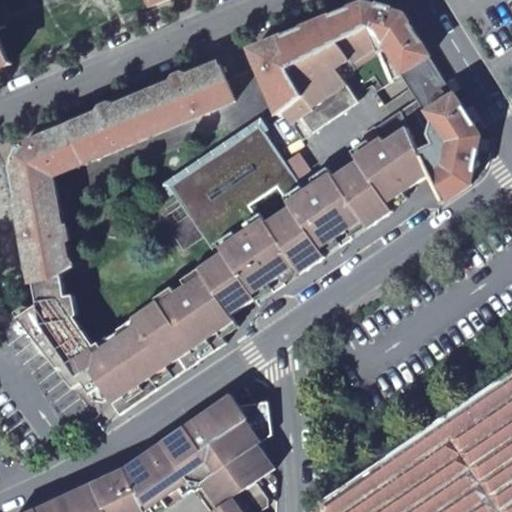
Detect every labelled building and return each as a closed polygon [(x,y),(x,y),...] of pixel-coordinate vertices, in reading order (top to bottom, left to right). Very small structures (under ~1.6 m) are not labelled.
[(365,5),(318,25),(330,49),(369,28),(378,31),(404,74),(431,57),(405,17),(365,5)] [(280,116),(283,113),(305,98),(290,70),(330,49),(318,25),(252,51),(280,116)] [(357,69),(379,53),(369,28),(330,49),(290,70),(305,98),(283,113),(301,137),(358,97),(345,78),(338,69),(350,60),(357,69)] [(402,75),(404,74),(378,31),(369,28),(379,53),(392,82),(402,75)] [(0,67),(7,67),(10,65),(0,40),(0,67)] [(446,80),(431,57),(425,60),(404,74),(402,75),(418,98),(446,80)] [(345,78),(357,69),(350,60),(338,69),(345,78)] [(146,96),(161,133),(235,102),(220,65),(190,78),(185,76),(176,79),(174,84),(146,96)] [(482,136),(446,80),(418,98),(404,108),(432,174),(436,183),(438,186),(459,171),(474,171),(482,136)] [(75,125),(90,162),(161,133),(146,96),(117,108),(112,106),(103,109),(101,114),(75,125)] [(39,306),(19,322),(70,386),(81,378),(92,371),(103,388),(115,405),(200,347),(169,306),(189,290),(222,332),(237,322),(233,316),(258,300),(255,295),(298,266),(303,273),(328,257),(323,249),(365,220),(370,227),(395,210),(394,209),(389,203),(406,191),(419,183),(432,174),(404,109),(378,125),(377,124),(365,133),(377,148),(322,186),(310,170),(298,179),(309,195),(291,207),(265,224),(255,231),(242,216),(231,224),(243,241),(220,256),(201,269),(204,273),(164,302),(162,299),(138,316),(141,321),(99,351),(95,346),(92,348),(71,321),(77,317),(78,315),(75,295),(67,297),(65,287),(63,276),(35,281),(35,282),(37,292),(39,306)] [(20,201),(57,193),(54,177),(90,162),(75,125),(23,146),(13,163),(20,201)] [(298,179),(260,125),(168,185),(220,256),(243,241),(231,224),(242,216),(255,231),(265,224),(252,204),(277,186),(291,207),(309,195),(298,179)] [(470,186),(474,171),(459,171),(438,186),(445,202),(470,186)] [(410,197),(406,191),(389,203),(394,209),(410,197)] [(18,201),(33,283),(35,282),(35,281),(63,276),(75,267),(66,241),(69,240),(68,227),(63,228),(57,193),(20,201),(18,201)] [(349,242),(370,227),(365,220),(323,249),(328,257),(349,242)] [(255,295),(258,300),(261,303),(283,287),(303,273),(298,266),(255,295)] [(221,333),(222,332),(189,290),(169,306),(200,347),(221,333)] [(92,348),(95,346),(98,344),(77,317),(71,321),(92,348)] [(228,343),(221,333),(200,347),(207,357),(225,345),(228,343)] [(207,357),(200,347),(115,405),(122,416),(155,393),(207,357)] [(92,371),(81,378),(93,396),(103,388),(92,371)] [(511,511),(511,376),(316,509),(316,511),(511,511)] [(259,447),(273,438),(269,404),(257,406),(245,390),(226,403),(254,459),(230,470),(203,420),(176,437),(214,511),(267,511),(269,511),(269,503),(257,485),(276,472),(259,447)] [(226,403),(203,420),(230,470),(254,459),(226,403)] [(214,511),(176,437),(152,452),(176,500),(192,490),(207,511),(214,511)] [(152,452),(123,470),(142,511),(157,511),(176,500),(152,452)] [(36,511),(142,511),(123,470),(113,475),(74,494),(36,511)]
